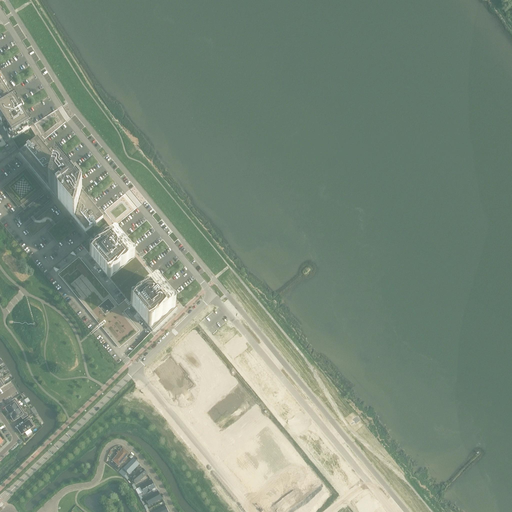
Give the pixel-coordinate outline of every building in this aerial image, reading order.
[(0,119),(12,140),(31,128),(14,101),(13,101),(10,95),(9,94),(8,95),(5,89),(6,89),(5,88),(4,88),(1,83),(2,82),(1,81),(0,82),(0,81),(0,119)] [(29,144),(26,146),(27,147),(20,153),(54,195),(55,194),(59,199),(58,200),(86,233),(93,227),(94,228),(97,226),(96,225),(103,219),(37,139),(30,145),(29,144)] [(107,223),(81,245),(117,288),(143,267),(107,223)] [(143,267),(117,288),(153,332),(177,308),(170,299),(169,299),(167,297),(168,297),(156,283),(156,284),(149,276),(150,276),(143,267)] [(172,348),(157,363),(171,379),(167,381),(179,395),(182,392),(193,406),(209,392),(199,382),(202,379),(190,365),(188,368),(172,348)] [(241,385),(207,413),(222,431),(256,404),(241,385)] [(11,405),(6,409),(8,413),(9,414),(10,415),(21,408),(15,399),(10,402),(11,405)] [(21,408),(10,415),(11,417),(14,421),(21,417),(23,420),(28,416),(26,413),(25,414),(21,408)] [(26,423),(18,429),(18,430),(19,431),(21,433),(20,433),(21,434),(22,435),(24,433),(24,434),(25,433),(30,429),(31,429),(35,426),(31,421),(31,420),(29,417),(24,421),(26,423)] [(123,447),(112,460),(119,466),(129,453),(123,447)] [(141,464),(135,457),(123,468),(129,475),(141,464)] [(147,475),(142,469),(129,479),(134,485),(147,475)] [(162,499),(158,492),(145,498),(149,506),(162,499)]
